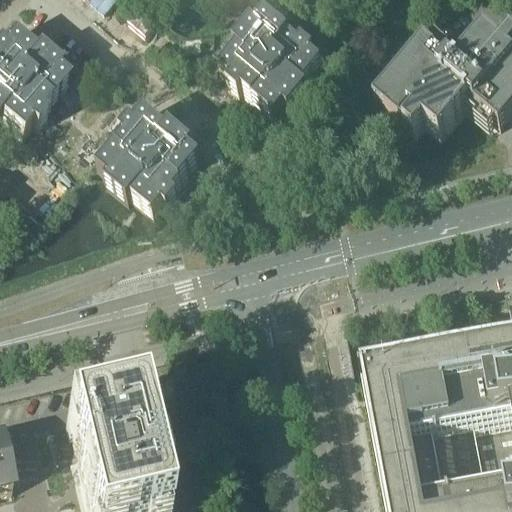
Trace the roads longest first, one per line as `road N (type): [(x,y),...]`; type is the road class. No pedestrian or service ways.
road 1 (tertiary): [(259,268),(0,335)]
road 2 (tertiary): [(0,352),(257,291)]
road 3 (tertiary): [(511,205),(259,268)]
road 4 (tertiary): [(282,284),(511,230)]
road 5 (unclassified): [(334,511),(282,284)]
road 6 (unclassified): [(257,291),(295,511)]
